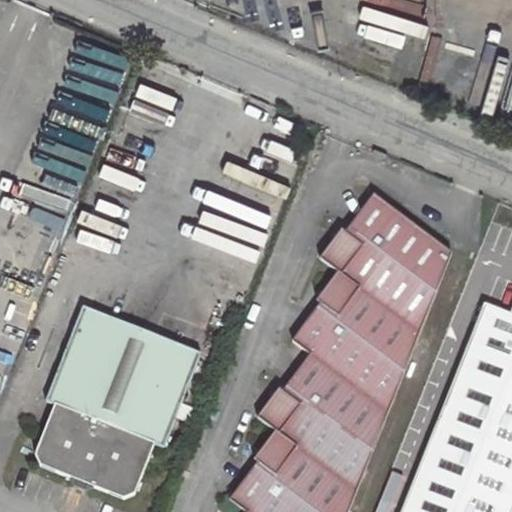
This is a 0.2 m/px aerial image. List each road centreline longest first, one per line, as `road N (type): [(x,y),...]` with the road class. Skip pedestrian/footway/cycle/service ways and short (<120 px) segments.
road 1 (unclassified): [(511,177),(91,0)]
road 2 (unknown): [(349,108),(193,511)]
